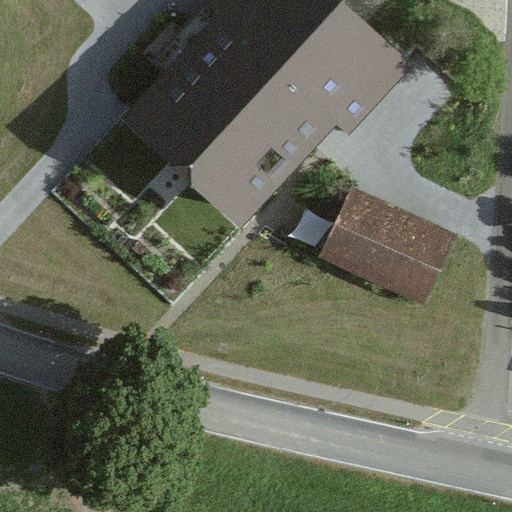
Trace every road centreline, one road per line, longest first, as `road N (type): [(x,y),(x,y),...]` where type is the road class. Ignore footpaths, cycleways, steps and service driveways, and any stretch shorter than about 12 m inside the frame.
road 1 (tertiary): [(511,486),(77,381),(0,354)]
road 2 (track): [(511,2),(487,481)]
road 3 (unknown): [(0,223),(105,100)]
road 4 (track): [(107,511),(77,381)]
